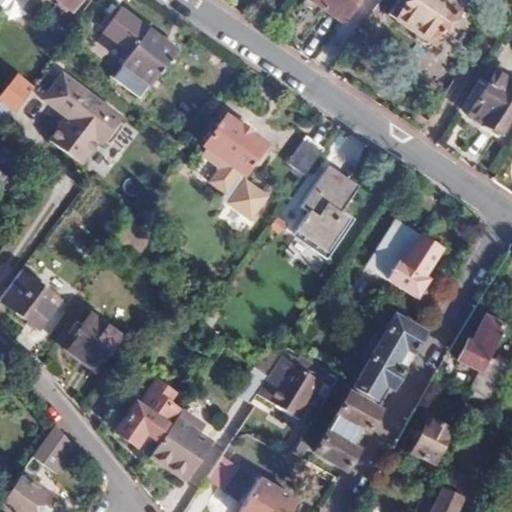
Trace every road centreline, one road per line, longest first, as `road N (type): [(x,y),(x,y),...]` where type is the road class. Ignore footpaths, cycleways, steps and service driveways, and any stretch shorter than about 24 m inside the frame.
road 1 (residential): [(508,211),(187,0)]
road 2 (residential): [(508,211),(341,511)]
road 3 (residential): [(0,357),(38,386),(142,511)]
